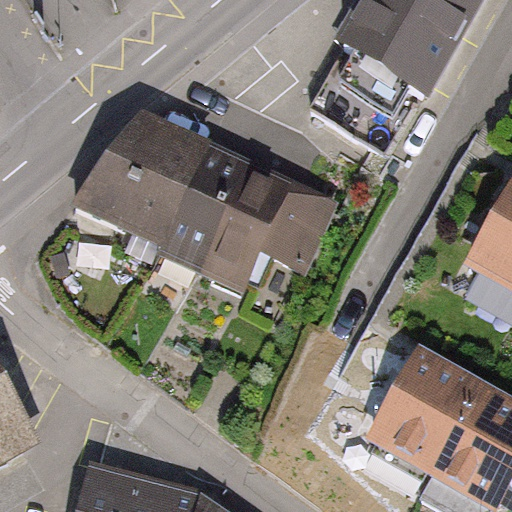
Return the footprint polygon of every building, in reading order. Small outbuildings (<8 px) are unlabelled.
[(372,0),(343,52),(430,100),(487,0),(372,0)] [(82,211),(162,247),(206,155),(147,127),(82,211)] [(244,173),(206,155),(162,247),(200,265),(244,173)] [(327,212),(244,173),(200,265),(254,289),(274,248),(303,262),(327,212)] [(511,185),(469,263),(511,287),(511,185)] [(374,445),(436,480),(483,395),(421,361),(374,445)] [(0,490),(42,467),(0,392),(0,490)] [(496,511),(511,485),(511,411),(483,395),(436,480),(421,506),(431,511),(496,511)] [(208,511),(212,495),(93,470),(84,511),(208,511)]
